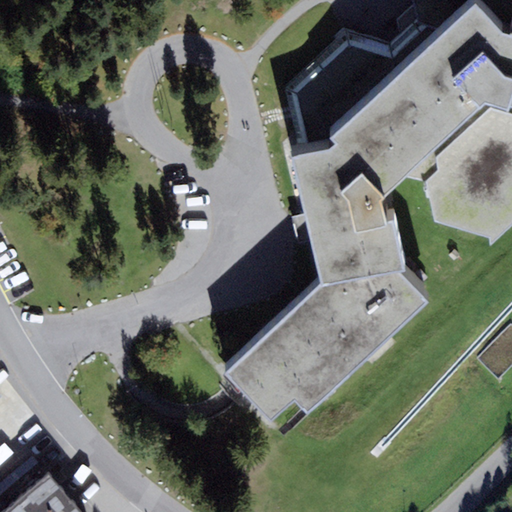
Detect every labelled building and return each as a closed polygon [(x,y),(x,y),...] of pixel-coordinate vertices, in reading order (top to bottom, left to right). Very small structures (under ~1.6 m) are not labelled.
[(290,90),(304,149),(329,143),(464,0),(478,0),(490,13),(511,19),(511,0),(417,0),(422,20),(390,52),(351,35),(290,90)] [(511,37),(490,13),(478,0),(464,0),(329,143),(339,184),(359,163),(380,187),(402,167),(474,99),(446,71),(478,41),(505,70),(511,63),(511,37)] [(511,37),(511,63),(505,70),(478,41),(446,71),(474,99),(480,94),(511,102),(511,19),(490,13),(511,37)] [(474,99),(402,167),(427,178),(438,219),(494,231),(511,214),(511,102),(480,94),(474,99)] [(391,209),(381,212),(376,191),(380,187),(359,163),(339,184),(329,143),(304,149),(291,152),(319,274),(393,260),(403,258),(391,209)] [(425,293),(393,260),(319,274),(222,367),(268,415),(292,393),(305,407),(425,293)] [(0,507),(0,511),(85,511),(48,470),(0,507)]
